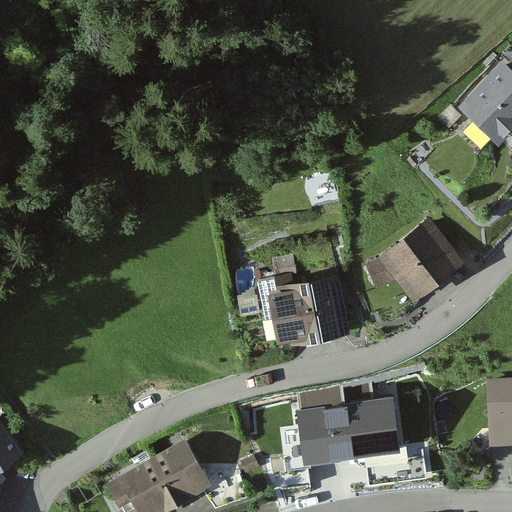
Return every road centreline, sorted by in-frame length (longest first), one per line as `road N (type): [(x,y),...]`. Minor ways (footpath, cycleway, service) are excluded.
road 1 (residential): [(36,511),(41,495),(73,464),(143,421),(268,378),(364,363),(409,346),(511,259)]
road 2 (residential): [(511,501),(339,511)]
